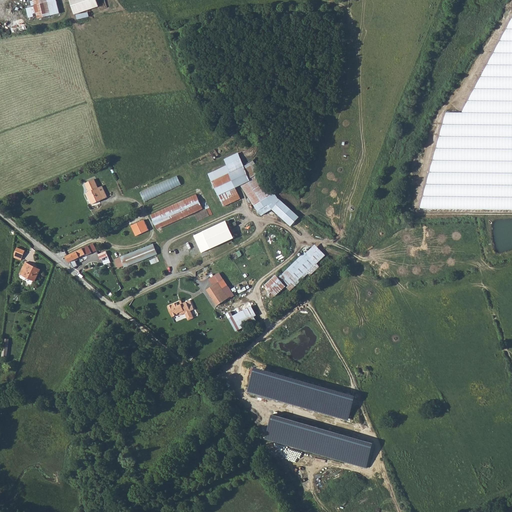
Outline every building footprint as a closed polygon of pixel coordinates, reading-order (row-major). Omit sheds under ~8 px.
[(37,15),(38,18),(59,13),(56,0),(33,0),(35,6),(26,8),(29,18),(37,15)] [(69,0),(74,14),(98,6),(96,0),(69,0)] [(446,113),(419,209),(511,209),(511,18),(461,113),(446,113)] [(239,155),(225,161),(230,173),(245,167),(239,155)] [(245,167),(230,173),(236,185),(250,178),(245,167)] [(262,171),(242,184),(256,206),(276,193),(262,171)] [(225,206),(226,206),(242,198),(236,185),(230,173),(213,181),(225,206)] [(95,178),(85,182),(89,191),(86,192),(92,204),(104,199),(95,178)] [(145,200),(173,190),(169,180),(141,191),(145,200)] [(196,194),(151,215),(157,229),(202,208),(196,194)] [(207,209),(195,214),(198,220),(210,216),(207,209)] [(148,231),(144,220),(131,225),(136,236),(148,231)] [(169,252),(176,266),(242,237),(235,222),(169,252)] [(154,244),(115,259),(118,268),(124,265),(125,267),(157,254),(154,244)] [(27,252),(19,248),(16,254),(16,257),(24,260),(27,252)] [(82,248),(66,256),(69,261),(85,254),(82,248)] [(267,284),(277,295),(288,285),(291,288),(309,271),(311,273),(321,264),(310,254),(312,252),(309,249),(280,277),(277,274),(267,284)] [(99,253),(101,259),(109,255),(107,250),(99,253)] [(42,270),(26,264),(21,275),(37,282),(42,270)] [(212,288),(222,304),(228,300),(224,294),(229,290),(223,281),(212,288)] [(224,294),(228,300),(234,297),(229,290),(224,294)] [(182,300),(173,304),(178,315),(183,313),(183,312),(187,310),(189,310),(190,312),(196,309),(191,300),(188,301),(186,300),(183,302),(182,300)] [(232,316),(240,330),(257,320),(250,306),(232,316)] [(196,358),(193,362),(200,367),(203,364),(196,358)]
